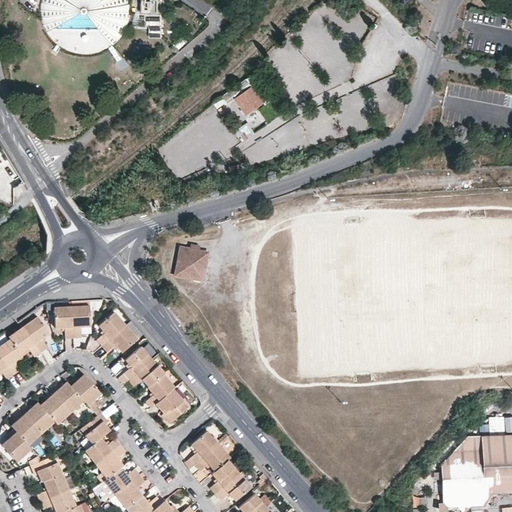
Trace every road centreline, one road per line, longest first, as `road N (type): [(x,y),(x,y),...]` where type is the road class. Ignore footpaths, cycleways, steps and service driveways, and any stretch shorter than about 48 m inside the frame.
road 1 (residential): [(96,242),(391,143),(410,125),(427,76),(423,52)]
road 2 (residential): [(137,411),(82,356),(0,412)]
road 3 (tertiary): [(224,397),(325,511)]
road 4 (tertiary): [(125,284),(224,397)]
road 5 (residential): [(137,411),(120,434),(162,487),(187,474)]
